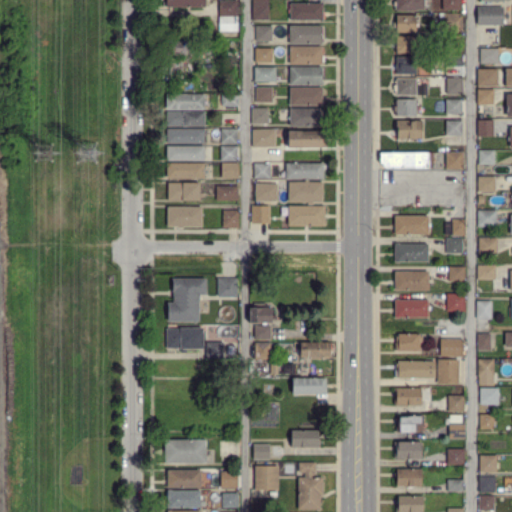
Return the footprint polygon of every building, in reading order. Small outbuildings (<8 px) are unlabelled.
[(221,12),(221,0),(237,0),(237,12),(221,12)] [(253,18),(253,0),(267,0),(268,18),(253,18)] [(394,10),(394,1),(396,1),(396,0),(423,0),(423,9),(415,9),(415,10),(394,10)] [(442,10),(442,0),(459,0),(460,10),(442,10)] [(321,22),(318,22),(318,20),(290,20),(290,13),(287,13),(287,10),(288,10),(288,5),(290,5),(290,4),(319,4),(319,2),(322,2),(322,13),(324,13),(324,19),(321,19),(321,22)] [(503,21),(478,21),(478,8),(503,8),(503,21)] [(236,29),(220,28),(220,14),(236,14),(236,29)] [(460,30),(444,30),(444,14),(460,14),(460,30)] [(415,31),(397,31),(397,28),(393,28),(393,23),(396,23),(396,16),(415,15),(415,24),(418,24),(418,27),(415,27),(415,31)] [(289,44),(289,41),(288,41),(288,34),(289,34),(289,27),(320,26),(321,44),(289,44)] [(256,40),(256,27),(271,27),(271,40),(256,40)] [(415,53),(396,52),(396,49),(393,49),(393,43),(396,43),(396,36),(415,36),(415,53)] [(444,47),(444,36),(459,36),(459,47),(444,47)] [(185,54),(167,54),(167,40),(185,40),(185,41),(189,41),(189,50),(185,50),(185,54)] [(290,65),(290,47),(321,47),(321,56),(323,56),(323,62),(321,62),(321,64),(290,65)] [(256,62),(255,48),(271,48),(272,62),(256,62)] [(497,63),(480,63),(480,49),(497,49),(497,63)] [(396,74),(396,57),(416,56),(416,74),(396,74)] [(446,65),(446,56),(461,56),(461,65),(446,65)] [(256,82),(256,67),(271,67),(271,81),(256,82)] [(289,85),(290,75),(285,75),(285,69),(290,69),(290,67),(321,67),(321,85),(289,85)] [(477,85),(478,69),(496,69),(495,85),(477,85)] [(426,95),(396,95),(396,93),(393,93),(393,85),(396,85),(396,83),(394,83),(394,81),(396,81),(396,78),(416,78),(416,85),(426,85),(426,95)] [(447,93),(447,78),(461,78),(462,93),(447,93)] [(256,101),(256,88),(271,88),(271,101),(256,101)] [(288,106),(288,99),(290,99),(289,88),(321,88),(321,106),(288,106)] [(492,103),(478,103),(477,90),(492,90),(492,103)] [(167,109),(167,94),(203,94),(204,109),(167,109)] [(237,105),(222,105),(222,95),(237,95),(237,105)] [(414,115),(394,115),(394,112),(393,112),(393,106),(396,106),(396,104),(394,104),(394,101),(397,101),(397,99),(415,100),(414,107),(417,107),(417,111),(414,111),(414,115)] [(446,113),(446,100),(461,100),(460,113),(446,113)] [(266,125),(263,125),(263,123),(252,123),(251,108),(267,108),(267,118),(269,118),(270,124),(266,124),(266,125)] [(290,126),(290,125),(288,125),(288,120),(287,120),(287,117),(290,117),(290,109),(321,109),(321,126),(290,126)] [(167,126),(167,112),(203,112),(203,126),(167,126)] [(491,136),(477,136),(477,121),(491,120),(491,136)] [(422,138),(395,138),(395,135),(393,135),(393,131),(396,131),(396,130),(394,130),(395,123),(396,123),(396,121),(422,121),(422,138)] [(461,135),(447,134),(446,121),(461,121),(461,135)] [(167,143),(167,129),(204,129),(204,143),(167,143)] [(236,142),(221,142),(221,130),(236,130),(236,142)] [(252,146),(252,130),(274,130),(274,146),(252,146)] [(289,146),(288,132),(326,132),(326,146),(289,146)] [(203,160),(167,160),(167,146),(203,146),(203,160)] [(235,161),(221,160),(221,147),(235,147),(235,161)] [(493,164),(478,163),(479,150),(494,150),(493,164)] [(446,169),(446,152),(463,152),(463,168),(446,169)] [(384,167),(380,163),(380,153),(432,153),(432,167),(384,167)] [(167,178),(167,164),(203,164),(203,178),(167,178)] [(237,177),(222,177),(222,164),(238,164),(237,177)] [(254,177),(254,164),(269,164),(269,177),(254,177)] [(286,178),(286,164),(322,164),(322,178),(286,178)] [(478,192),(478,177),(494,177),(495,192),(478,192)] [(311,204),(307,204),(307,201),(289,201),(289,183),(305,183),(305,180),(308,180),(308,182),(321,183),(321,201),(311,201),(311,204)] [(199,199),(168,199),(168,183),(199,183),(199,193),(202,193),(202,197),(199,197),(199,199)] [(255,201),(255,184),(276,184),(276,201),(255,201)] [(216,199),(216,187),(236,187),(236,199),(216,199)] [(201,227),(167,226),(167,206),(201,206),(201,227)] [(268,222),(252,222),(252,206),(268,206),(268,222)] [(289,225),(288,206),(322,206),(322,225),(289,225)] [(238,227),(222,226),(222,210),(231,211),(231,208),(237,208),(236,211),(238,211),(238,227)] [(477,226),(477,211),(495,211),(495,226),(477,226)] [(395,235),(394,216),(427,216),(427,224),(429,224),(429,227),(428,227),(428,235),(395,235)] [(464,235),(452,235),(452,219),(464,220),(464,235)] [(461,252),(447,252),(447,239),(461,239),(461,252)] [(495,253),(479,253),(479,239),(495,239),(495,253)] [(394,261),(394,245),(427,244),(427,261),(394,261)] [(494,279),(477,279),(477,266),(495,266),(494,279)] [(449,281),(449,267),(464,267),(464,281),(449,281)] [(427,290),(394,289),(394,272),(428,272),(427,290)] [(170,321),(170,303),(176,302),(177,293),(175,293),(175,279),(210,279),(210,295),(202,295),(201,321),(170,321)] [(221,279),(239,279),(240,297),(221,297),(221,279)] [(464,311),(447,311),(447,294),(464,294),(464,311)] [(394,317),(394,300),(427,300),(427,307),(429,307),(429,310),(427,310),(427,317),(394,317)] [(490,318),(477,318),(476,301),(490,301),(490,318)] [(271,322),(250,322),(250,308),(271,308),(271,322)] [(255,338),(255,326),(269,327),(268,338),(255,338)] [(185,352),(181,352),(181,348),(167,348),(167,330),(182,330),(182,328),(202,328),(202,348),(185,348),(185,352)] [(490,350),(477,350),(477,333),(490,333),(490,350)] [(418,350),(396,350),(396,349),(394,349),(394,342),(396,342),(396,337),(398,337),(398,334),(419,334),(418,337),(421,337),(421,342),(418,342),(418,350)] [(439,338),(460,339),(460,356),(440,355),(439,338)] [(208,339),(221,339),(225,342),(225,358),(208,358),(208,339)] [(304,359),(301,359),(301,357),(300,343),(329,343),(329,344),(332,344),(332,355),(329,355),(329,357),(304,357),(304,359)] [(269,359),(254,359),(254,344),(269,344),(269,359)] [(477,377),(477,360),(493,359),(494,377),(477,377)] [(435,382),(437,360),(457,361),(456,383),(435,382)] [(396,377),(396,376),(395,376),(395,370),(395,364),(397,364),(397,361),(425,361),(425,377),(396,377)] [(325,394),(292,393),(292,378),(325,378),(325,394)] [(394,404),(394,388),(420,389),(421,404),(394,404)] [(497,403),(480,403),(480,388),(497,388),(497,403)] [(447,410),(447,396),(463,396),(463,410),(447,410)] [(478,426),(477,414),(492,414),(492,426),(478,426)] [(422,431),(397,431),(397,430),(395,430),(395,424),(396,424),(396,418),(397,418),(397,415),(422,416),(422,431)] [(449,438),(449,415),(460,415),(460,422),(464,423),(464,438),(449,438)] [(291,446),(291,430),(317,430),(318,446),(291,446)] [(165,462),(164,441),(204,441),(205,462),(165,462)] [(237,456),(220,455),(220,441),(237,442),(237,456)] [(395,460),(394,442),(419,442),(419,460),(395,460)] [(253,459),(253,445),(267,445),(268,458),(253,459)] [(462,463),(449,463),(449,452),(462,452),(462,463)] [(492,467),(477,466),(477,454),(491,454),(492,467)] [(319,509),(298,509),(298,477),(304,478),(304,472),(299,472),(299,463),(314,463),(314,472),(314,478),(322,478),(322,495),(319,495),(319,509)] [(278,465),(254,464),(253,489),(277,489),(278,465)] [(167,488),(167,470),(199,470),(199,475),(202,475),(202,480),(199,480),(199,488),(167,488)] [(420,485),(396,485),(396,476),(393,476),(393,474),(396,474),(396,470),(420,470),(420,485)] [(200,486),(210,486),(210,473),(200,473),(200,486)] [(223,486),(223,475),(236,475),(236,486),(223,486)] [(493,491),(479,491),(479,476),(493,477),(493,491)] [(462,491),(447,490),(447,480),(462,480),(462,491)] [(168,507),(168,499),(166,498),(166,492),(167,492),(167,491),(199,491),(199,495),(201,495),(201,498),(199,498),(199,507),(168,507)] [(222,507),(222,494),(236,494),(237,506),(222,507)] [(396,511),(396,499),(398,499),(398,497),(421,496),(421,511),(396,511)] [(480,510),(480,496),(492,496),(492,510),(480,510)]
